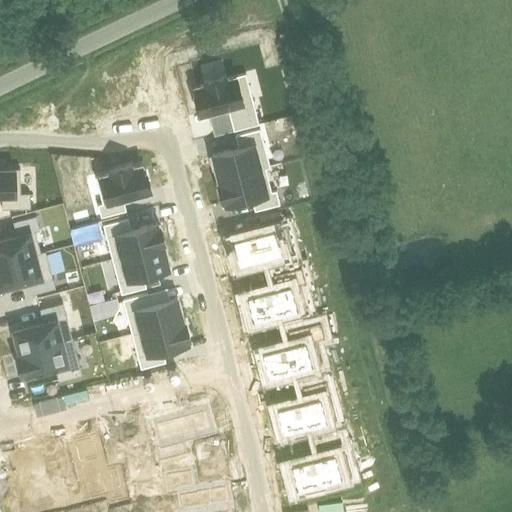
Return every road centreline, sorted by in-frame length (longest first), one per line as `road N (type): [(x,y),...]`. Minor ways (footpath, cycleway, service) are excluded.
road 1 (track): [(280,0),(422,511)]
road 2 (residential): [(230,370),(172,147),(49,146)]
road 3 (residential): [(0,432),(230,370)]
road 4 (unclassified): [(0,87),(182,0)]
road 5 (residential): [(264,511),(230,370)]
